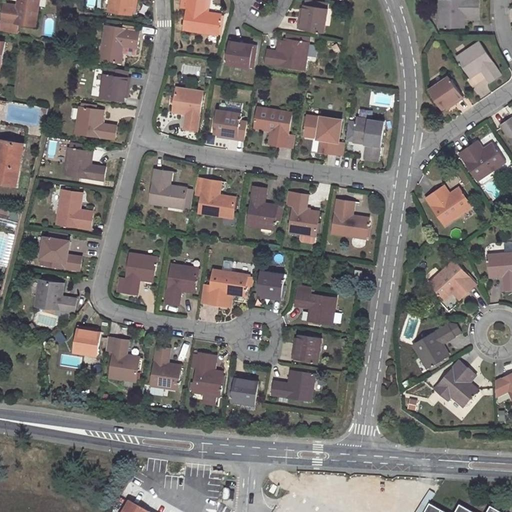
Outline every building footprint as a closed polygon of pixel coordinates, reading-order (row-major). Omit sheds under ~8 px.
[(16,24),(36,27),(40,0),(18,0),(18,6),(5,4),(2,21),(4,22),(3,30),(15,32),(16,24)] [(111,0),(109,11),(133,15),(134,11),(135,0),(111,0)] [(184,30),(218,35),(222,15),(209,13),(205,12),(206,0),(182,0),(181,8),(187,9),(184,30)] [(439,27),(464,28),(464,19),(464,14),(479,14),(479,0),(463,0),(464,1),(439,0),(439,27)] [(304,10),(302,21),(299,21),(298,28),(324,32),(328,9),(305,5),(304,10)] [(106,25),(101,60),(122,63),(124,46),(137,48),(140,31),(136,30),(136,27),(124,25),(124,28),(106,25)] [(266,64),(305,70),(309,42),(299,41),(300,36),(288,34),(287,39),(285,39),(283,52),(268,50),(266,64)] [(231,39),(227,65),(250,68),(251,63),(252,57),(255,58),(257,48),(253,47),(254,45),(249,44),(237,42),(238,40),(231,39)] [(490,83),(502,75),(479,42),(457,57),(471,78),(482,71),(490,83)] [(105,74),(101,97),(125,101),(126,97),(127,85),(130,85),(131,78),(105,74)] [(458,103),(464,99),(449,77),(429,90),(443,110),(446,108),(456,101),(458,103)] [(173,112),(186,114),(184,129),(197,131),(203,92),(177,88),(173,112)] [(447,110),(458,103),(456,101),(446,108),(447,110)] [(76,134),(115,140),(117,126),(102,124),(104,110),(96,109),(97,106),(82,104),(82,107),(80,107),(76,134)] [(255,128),(271,131),(269,144),(287,147),(287,144),(293,145),(295,135),(289,135),(292,112),(258,107),(255,128)] [(219,134),(230,136),(230,138),(237,140),(238,137),(244,138),(247,122),(240,121),(242,113),(219,110),(215,133),(219,134)] [(342,120),(308,115),(305,136),(313,137),(311,151),(336,154),(337,151),(343,152),(344,144),(338,143),(342,120)] [(354,142),(367,144),(365,158),(378,160),(384,121),(358,117),(354,142)] [(511,142),(511,118),(501,126),(511,142)] [(484,144),(496,140),(493,135),(482,139),(484,144)] [(0,182),(16,185),(23,144),(0,139),(0,182)] [(474,145),(479,152),(483,150),(478,142),(474,145)] [(69,148),(65,175),(104,181),(107,167),(92,164),(93,152),(85,150),(86,146),(72,143),(71,148),(69,148)] [(478,181),(505,162),(492,143),(483,150),(479,152),(474,145),(460,154),(478,181)] [(156,170),(150,204),(184,210),(184,208),(190,209),(194,190),(187,189),(187,188),(171,185),(173,172),(156,170)] [(199,213),(233,219),(236,197),(220,195),(223,182),(204,179),(203,182),(200,182),(201,178),(198,178),(195,195),(202,197),(199,213)] [(254,186),(248,226),(274,230),(276,221),(276,218),(281,219),(283,207),(278,206),(278,205),(265,203),(267,189),(254,186)] [(441,189),(446,197),(450,194),(445,186),(441,189)] [(445,226),(473,207),(460,188),(450,194),(446,197),(441,189),(426,199),(445,226)] [(62,190),(57,224),(91,230),(94,211),(81,210),(84,193),(62,190)] [(295,193),(289,232),(316,236),(320,212),(306,210),(309,195),(295,193)] [(338,199),(332,234),(366,239),(370,218),(353,215),(355,202),(338,199)] [(45,238),(41,264),(80,271),(83,257),(68,255),(70,242),(67,241),(68,235),(55,233),(54,239),(48,238),(45,238)] [(504,290),(511,289),(511,252),(488,255),(490,278),(503,277),(504,290)] [(131,253),(127,278),(120,277),(118,289),(125,290),(124,292),(138,294),(141,280),(154,282),(157,257),(131,253)] [(464,296),(476,284),(454,261),(430,283),(445,300),(453,293),(457,289),(464,296)] [(172,264),(166,303),(179,305),(182,291),(195,293),(199,268),(172,264)] [(214,270),(210,293),(206,292),(205,300),(209,301),(209,304),(227,306),(229,294),(245,296),(248,275),(214,270)] [(262,271),(259,294),(262,294),(275,296),(274,299),(281,300),(285,275),(262,271)] [(40,280),(35,307),(75,313),(77,299),(62,297),(65,284),(40,280)] [(453,293),(460,300),(464,296),(457,289),(453,293)] [(337,298),(298,292),(296,305),(310,308),(308,321),(333,325),(337,298)] [(449,326),(455,337),(461,333),(456,325),(452,324),(449,326)] [(79,326),(75,352),(98,356),(101,333),(98,332),(86,330),(86,328),(79,326)] [(427,369),(449,356),(442,345),(455,337),(449,326),(448,326),(414,346),(427,369)] [(298,339),(296,351),(294,351),(293,358),(318,362),(322,339),(299,335),(298,339)] [(116,338),(110,378),(137,382),(140,357),(127,355),(129,341),(116,338)] [(157,346),(151,386),(178,390),(182,365),(169,363),(171,349),(157,346)] [(204,395),(217,397),(220,397),(224,372),(215,371),(211,370),(213,356),(199,353),(199,355),(194,355),(192,367),(197,368),(193,393),(204,395)] [(463,408),(478,390),(470,383),(466,380),(472,372),(459,361),(438,386),(453,398),(463,408)] [(272,396),(311,402),(315,375),(291,371),(289,384),(274,382),(272,396)] [(470,383),(476,376),(472,372),(466,380),(470,383)] [(511,398),(511,373),(502,379),(511,398)] [(231,378),(229,393),(233,394),(232,402),(255,405),(259,382),(255,381),(243,379),(244,377),(237,376),(236,378),(231,378)] [(435,390),(449,403),(453,398),(438,386),(435,390)] [(203,403),(216,405),(217,397),(204,395),(203,403)] [(327,511),(297,494),(286,511),(327,511)]
